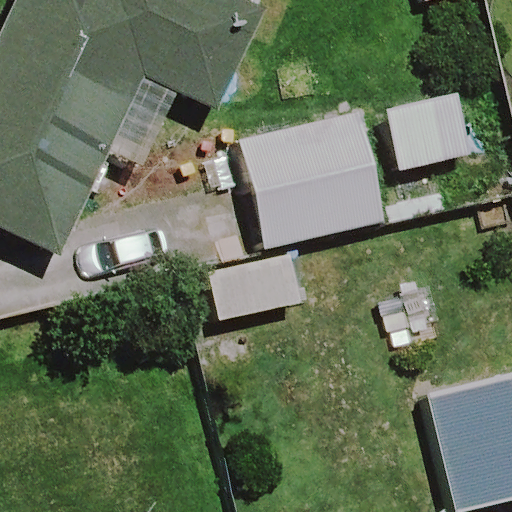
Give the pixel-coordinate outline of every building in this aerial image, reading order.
[(0,0),(0,254),(32,269),(84,161),(117,177),(152,104),(190,122),(239,19),(227,13),(233,0),(0,0)] [(361,120),(375,180),(448,163),(434,103),(361,120)] [(215,148),(240,258),(359,230),(333,121),(215,148)] [(196,331),(279,311),(267,263),(184,282),(196,331)] [(476,511),(511,503),(511,375),(404,402),(430,511),(476,511)]
